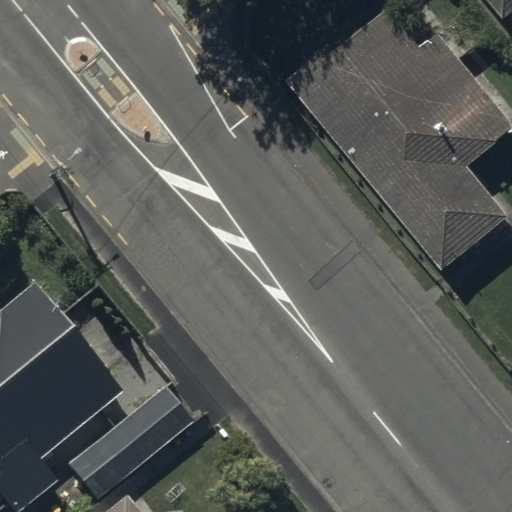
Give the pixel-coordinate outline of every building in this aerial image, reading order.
[(420,41),(386,0),(287,77),(442,264),(510,207),(468,157),(511,120),(511,113),(438,26),(420,41)] [(511,0),(496,0),(506,11),(510,8),(511,10),(511,0)] [(53,475),(35,453),(115,388),(26,280),(0,301),(0,497),(11,510),(53,475)] [(64,462),(92,497),(188,419),(159,384),(64,462)] [(137,511),(119,490),(91,511),(137,511)]
